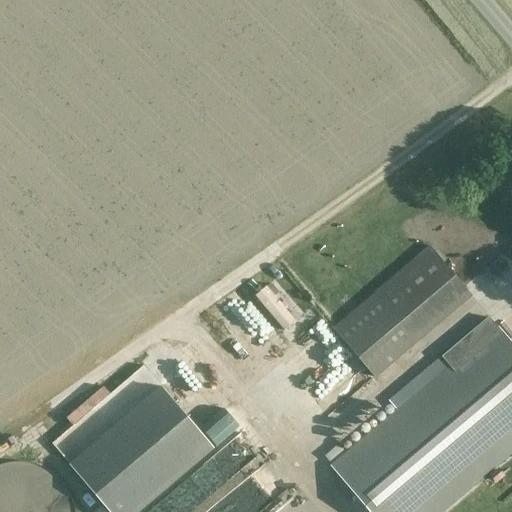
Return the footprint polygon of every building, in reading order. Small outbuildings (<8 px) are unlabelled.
[(448,281),(366,337),(351,315),(330,329),(363,377),(466,307),(448,281)] [(511,343),(499,327),(498,328),(489,318),(443,357),(451,368),(333,468),(369,511),(438,511),(511,450),(511,343)] [(294,401),(313,428),(323,421),(294,380),(282,388),(266,366),(250,377),(276,413),(294,401)] [(139,511),(214,449),(162,388),(70,465),(109,511),(139,511)] [(164,492),(141,511),(187,511),(217,487),(206,474),(172,502),(164,492)] [(264,511),(303,511),(284,491),(274,500),(276,502),(264,511)]
